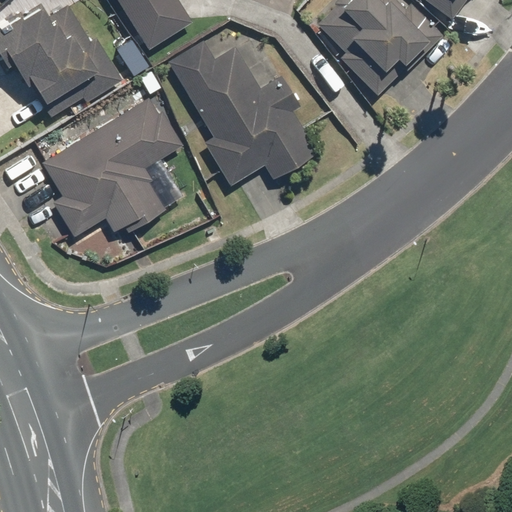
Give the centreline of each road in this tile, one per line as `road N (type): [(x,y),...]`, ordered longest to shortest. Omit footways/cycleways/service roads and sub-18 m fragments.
road 1 (residential): [(338,250),(294,294),(153,361),(22,410)]
road 2 (residential): [(0,341),(338,250)]
road 3 (residential): [(511,95),(441,172),(338,250)]
